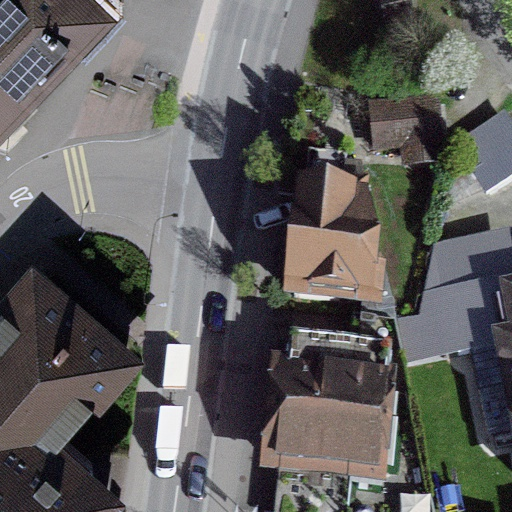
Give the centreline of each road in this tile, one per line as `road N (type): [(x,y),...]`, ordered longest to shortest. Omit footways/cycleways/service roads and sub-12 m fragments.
road 1 (primary): [(185,511),(215,186)]
road 2 (residential): [(215,186),(79,183),(25,205),(0,229)]
road 3 (primary): [(215,186),(257,0)]
